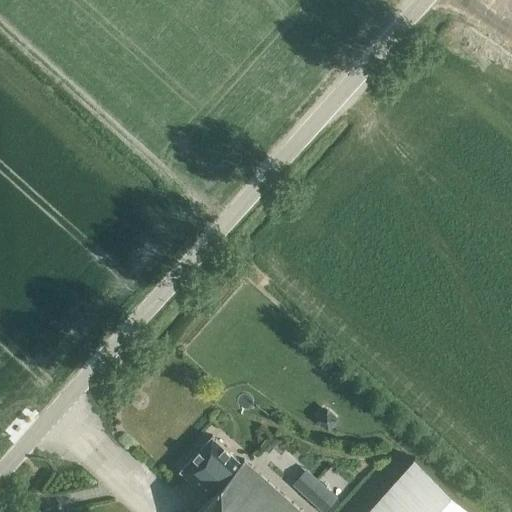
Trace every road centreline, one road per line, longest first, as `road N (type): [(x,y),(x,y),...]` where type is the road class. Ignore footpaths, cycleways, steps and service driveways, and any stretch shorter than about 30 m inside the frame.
road 1 (unclassified): [(0,473),(427,0)]
road 2 (track): [(161,511),(56,412)]
